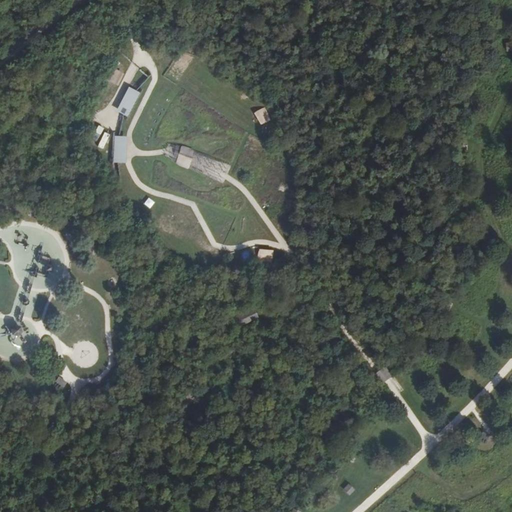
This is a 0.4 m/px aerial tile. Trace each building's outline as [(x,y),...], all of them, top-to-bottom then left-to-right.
[(116,108),(128,85),(121,82),(109,105),(116,108)] [(128,86),(116,111),(127,117),(140,92),(128,86)] [(125,163),(126,136),(113,136),(113,162),(125,163)] [(223,183),(230,167),(172,140),(164,156),(223,183)] [(259,249),(258,255),(271,257),(272,250),(259,249)] [(253,307),(233,317),(238,327),(258,317),(253,307)] [(67,382),(59,376),(56,381),(64,386),(67,382)]
